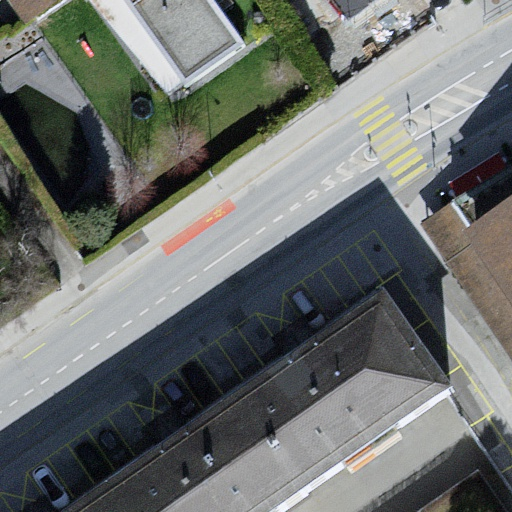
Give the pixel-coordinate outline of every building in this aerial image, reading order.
[(3,0),(21,25),(57,0),(3,0)] [(334,0),(348,20),(377,0),(334,0)] [(511,358),(511,203),(467,233),(442,250),(511,358)] [(387,291),(74,511),(280,511),(456,387),(387,291)] [(495,511),(476,483),(433,511),(495,511)]
